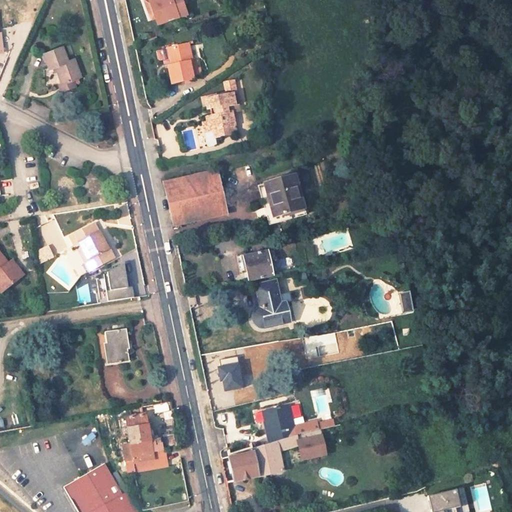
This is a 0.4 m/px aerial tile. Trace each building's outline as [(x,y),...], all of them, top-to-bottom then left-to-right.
[(186,21),(180,0),(173,0),(146,7),(150,27),(155,26),(157,32),(178,26),(177,23),(186,21)] [(168,51),(172,66),(170,66),(174,84),(193,80),(190,65),(193,64),(188,43),(172,46),(168,51)] [(61,45),(43,52),(48,67),(55,65),(61,82),(72,78),(79,76),(72,57),(67,59),(61,45)] [(167,67),(170,66),(172,66),(168,51),(168,46),(163,48),(167,67)] [(72,78),(61,82),(58,83),(61,91),(75,86),(72,78)] [(215,111),(216,120),(206,122),(209,135),(214,134),(216,142),(227,140),(226,132),(238,130),(235,114),(240,112),(236,92),(224,95),(225,97),(216,99),(215,97),(205,99),(207,112),(215,111)] [(240,138),(238,130),(226,132),(227,140),(240,138)] [(163,191),(173,239),(227,227),(219,193),(216,178),(163,191)] [(267,203),(262,204),(269,229),(303,220),(292,181),(263,189),(267,203)] [(258,190),(262,204),(267,203),(263,189),(258,190)] [(99,241),(86,218),(63,231),(68,240),(72,238),(77,245),(87,262),(108,250),(102,239),(99,241)] [(35,255),(48,249),(44,239),(34,244),(35,255)] [(82,264),(87,262),(77,245),(72,247),(82,264)] [(0,253),(0,279),(16,267),(6,253),(3,257),(0,253)] [(265,256),(243,260),(242,258),(235,259),(239,278),(245,277),(247,286),(270,281),(265,256)] [(105,301),(128,300),(126,268),(102,269),(105,301)] [(255,292),(262,321),(272,319),(274,324),(285,322),(285,320),(289,319),(286,305),(276,307),(271,288),(255,292)] [(406,293),(396,295),(399,315),(409,313),(406,293)] [(117,322),(93,326),(99,360),(117,357),(114,340),(119,339),(117,322)] [(161,406),(155,407),(157,417),(163,417),(161,406)] [(122,460),(157,453),(155,444),(143,447),(136,411),(115,415),(120,437),(122,449),(120,449),(122,460)] [(290,412),(261,418),(264,431),(267,430),(269,439),(266,440),(269,450),(301,442),(298,432),(294,433),(290,412)] [(116,450),(120,449),(122,449),(120,437),(113,438),(116,450)] [(232,488),(281,478),(279,468),(281,468),(279,458),(299,453),(302,465),(324,461),(319,437),(301,442),(269,450),(245,457),(245,460),(227,463),(232,488)] [(131,511),(120,493),(120,491),(120,490),(119,490),(119,489),(112,493),(93,462),(53,486),(69,511),(131,511)] [(464,511),(460,490),(425,496),(427,511),(464,511)]
